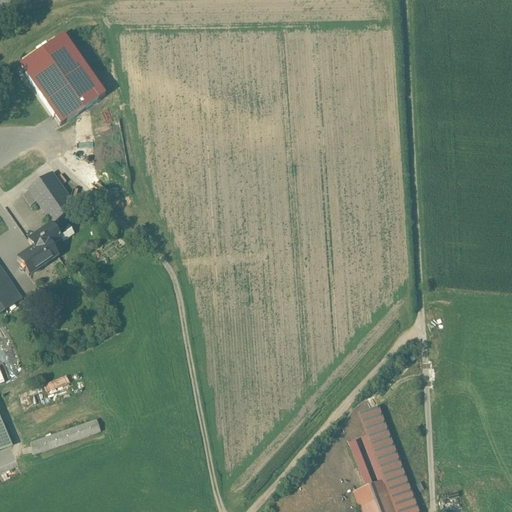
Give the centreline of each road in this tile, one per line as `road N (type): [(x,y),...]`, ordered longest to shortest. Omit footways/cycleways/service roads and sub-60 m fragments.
road 1 (residential): [(431,502),(404,0)]
road 2 (track): [(223,511),(178,292),(156,256),(91,195)]
road 3 (track): [(423,323),(250,511)]
